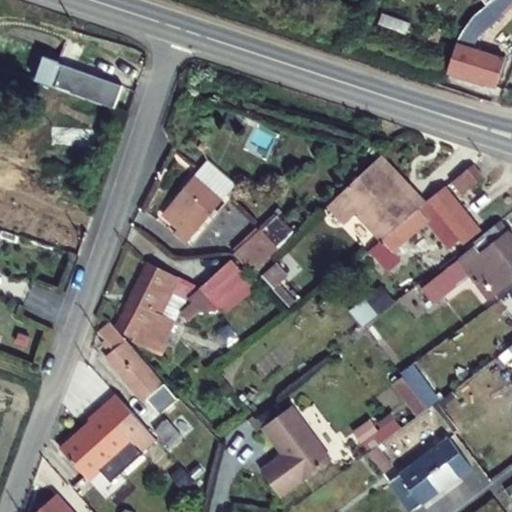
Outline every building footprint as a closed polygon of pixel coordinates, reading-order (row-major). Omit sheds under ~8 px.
[(511,0),(480,26),(497,47),(511,34),(511,0)] [(511,74),(511,58),(470,43),(457,79),(504,96),(511,74)] [(58,63),(50,88),(63,93),(71,67),(58,63)] [(130,86),(71,67),(63,93),(122,112),(130,86)] [(219,156),(174,207),(187,219),(203,201),(219,214),(248,181),(219,156)] [(344,227),(356,218),(373,240),(417,205),(405,190),(397,196),(377,170),(329,208),(344,227)] [(437,191),(447,204),(473,185),(462,171),(437,191)] [(437,242),(442,248),(458,237),(427,198),(417,205),(373,240),(347,259),(370,291),(386,279),(380,269),(415,244),(423,252),(437,242)] [(273,208),(231,248),(252,270),(294,230),(273,208)] [(479,270),(495,290),(511,277),(511,220),(507,214),(452,257),(468,278),(479,270)] [(152,258),(124,312),(143,322),(171,268),(152,258)] [(273,285),(289,272),(276,258),(261,271),(273,285)] [(105,363),(146,414),(166,399),(125,347),(130,342),(113,319),(105,335),(116,351),(105,363)] [(511,346),(493,361),(511,386),(511,346)] [(415,361),(390,379),(416,413),(440,395),(415,361)] [(357,429),(370,447),(401,426),(389,408),(357,429)] [(288,461),(270,475),(288,499),(338,462),(300,410),(268,434),(288,461)] [(501,435),(490,415),(463,430),(474,449),(501,435)] [(66,458),(93,491),(138,456),(107,417),(91,430),(95,435),(66,458)] [(156,426),(169,444),(180,435),(168,417),(156,426)] [(450,442),(387,489),(403,511),(425,511),(475,476),(450,442)] [(393,472),(378,453),(367,462),(381,480),(393,472)] [(70,511),(62,501),(48,511),(70,511)]
